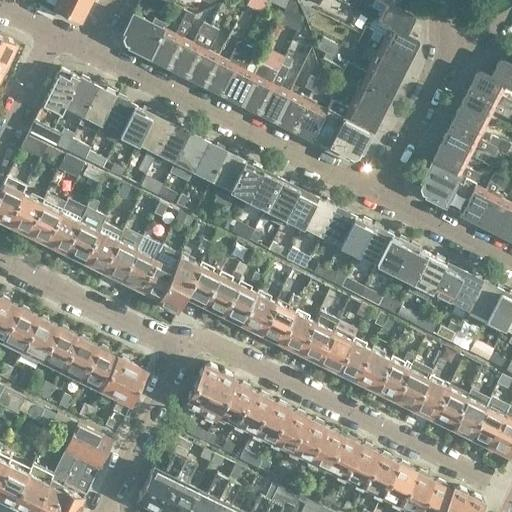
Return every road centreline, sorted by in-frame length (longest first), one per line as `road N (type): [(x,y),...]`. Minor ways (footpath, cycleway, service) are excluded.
road 1 (residential): [(511,488),(205,339),(178,342)]
road 2 (residential): [(90,53),(376,198)]
road 3 (residential): [(178,342),(0,258)]
road 4 (residential): [(103,511),(178,342)]
road 5 (residential): [(376,198),(448,58)]
road 6 (residential): [(376,198),(511,263)]
road 7 (residential): [(0,150),(55,39)]
